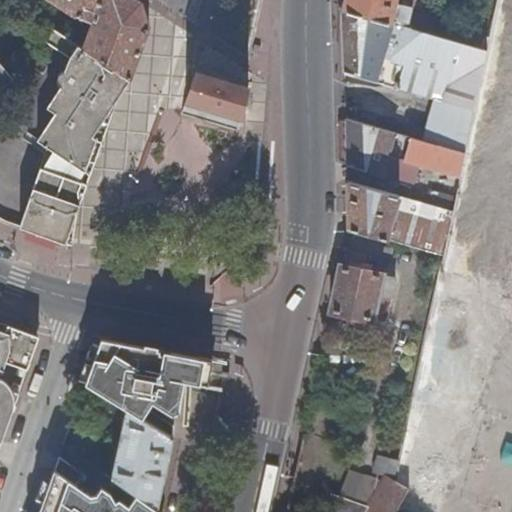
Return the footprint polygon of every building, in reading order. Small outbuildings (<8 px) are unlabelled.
[(11,0),(34,15),(43,0),(11,0)] [(83,48),(131,80),(150,27),(142,3),(137,0),(51,0),(75,16),(93,22),(83,48)] [(342,0),(341,9),(409,28),(414,7),(397,3),(397,0),(342,0)] [(438,99),(475,110),(488,50),(409,28),(341,9),(343,73),(377,82),(390,35),(398,37),(389,67),(402,72),(397,88),(438,99)] [(120,98),(130,81),(131,80),(83,48),(50,26),(41,39),(71,58),(67,71),(62,70),(60,71),(56,75),(56,77),(56,80),(57,82),(59,84),(45,106),(52,111),(35,138),(91,175),(120,98)] [(377,82),(397,88),(402,72),(389,67),(398,37),(390,35),(377,82)] [(0,63),(0,91),(14,80),(0,63)] [(186,101),(241,118),(248,85),(197,69),(186,101)] [(438,144),(466,152),(475,110),(438,99),(429,141),(438,144)] [(182,111),(239,129),(241,118),(186,101),(182,111)] [(422,165),(460,176),(466,152),(438,144),(429,141),(345,119),(346,165),(385,176),(392,151),(397,152),(398,150),(406,152),(404,160),(422,165)] [(417,185),(422,165),(404,160),(406,152),(398,150),(397,152),(392,151),(385,176),(417,185)] [(60,239),(72,243),(79,209),(89,183),(39,166),(18,224),(60,239)] [(347,180),(348,228),(387,239),(399,195),(347,180)] [(387,239),(427,251),(437,206),(399,195),(387,239)] [(427,251),(444,255),(453,211),(437,206),(427,251)] [(341,264),(331,311),(373,321),(375,314),(381,315),(385,295),(392,297),(397,277),(383,274),(383,273),(341,264)] [(28,367),(39,335),(0,320),(0,366),(0,367),(4,368),(7,360),(28,367)] [(128,409),(173,437),(175,425),(148,409),(153,401),(178,417),(180,405),(189,385),(191,381),(202,383),(207,358),(191,355),(102,338),(86,383),(128,409)] [(0,446),(20,391),(13,389),(7,382),(3,378),(0,377),(0,446)] [(129,487),(158,507),(173,437),(128,409),(114,477),(129,487)] [(64,443),(62,449),(69,454),(72,449),(64,443)] [(157,511),(158,509),(158,507),(129,487),(123,496),(117,500),(113,491),(103,485),(98,491),(92,493),(78,483),(86,473),(60,455),(46,496),(40,511),(157,511)] [(370,507),(367,511),(396,511),(398,509),(409,489),(396,481),(388,476),(370,507)] [(367,511),(370,507),(333,492),(326,511),(367,511)]
